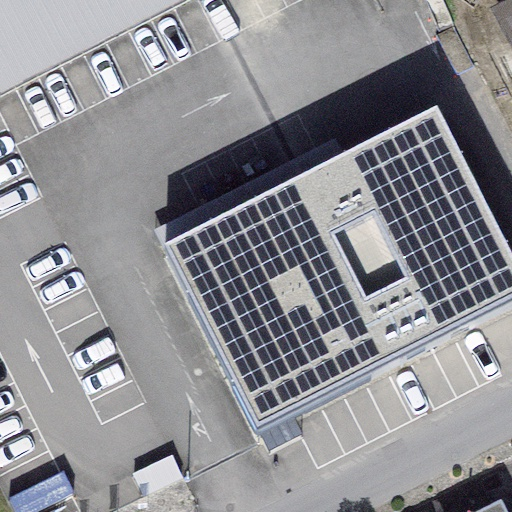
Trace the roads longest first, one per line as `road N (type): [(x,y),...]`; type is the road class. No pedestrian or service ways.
road 1 (unknown): [(234,511),(113,270),(93,210),(105,169),(138,137),(390,15),(423,13),(447,34),(511,179)]
road 2 (residential): [(335,511),(511,420)]
